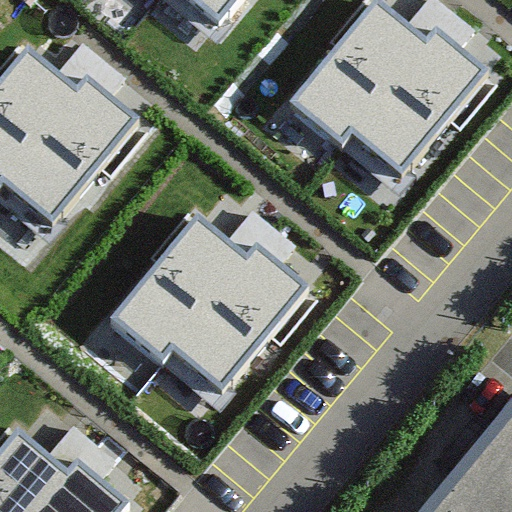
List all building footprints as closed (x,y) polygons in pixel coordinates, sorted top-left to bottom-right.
[(154,0),(159,4),(162,0),(178,0),(219,33),(248,0),(154,0)] [(426,34),(383,0),(369,0),(279,113),(342,170),(347,163),(398,205),(500,80),(434,25),(426,34)] [(30,39),(0,74),(0,197),(1,196),(55,240),(149,126),(84,72),(74,81),(30,39)] [(198,208),(98,326),(160,384),(169,378),(216,414),(321,295),(256,240),(241,249),(198,208)] [(511,511),(511,395),(510,394),(413,511),(511,511)] [(66,479),(19,438),(0,460),(0,511),(128,511),(76,468),(66,479)]
